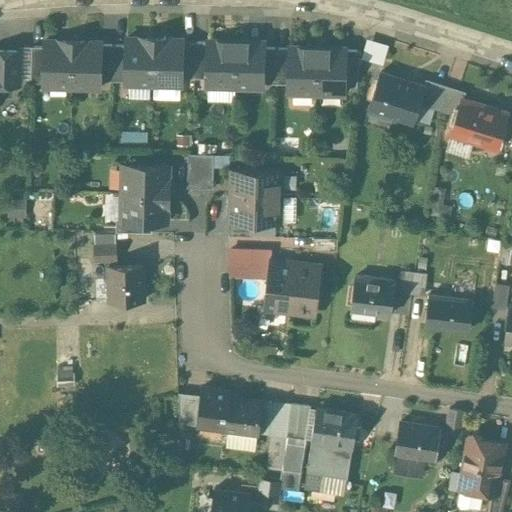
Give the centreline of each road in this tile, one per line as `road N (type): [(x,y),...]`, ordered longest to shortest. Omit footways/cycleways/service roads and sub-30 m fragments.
road 1 (residential): [(203,273),(217,338),(252,369),(511,410)]
road 2 (residential): [(232,0),(350,6),(511,56)]
